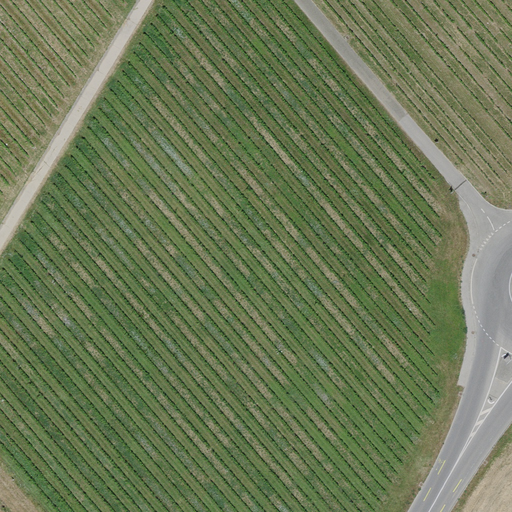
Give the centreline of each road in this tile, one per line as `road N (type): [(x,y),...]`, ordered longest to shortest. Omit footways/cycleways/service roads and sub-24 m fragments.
road 1 (track): [(300,0),(507,246)]
road 2 (track): [(0,235),(145,0)]
road 3 (secondary): [(511,359),(429,511)]
